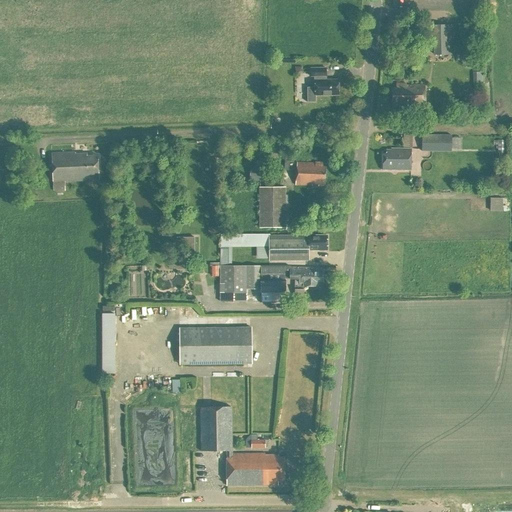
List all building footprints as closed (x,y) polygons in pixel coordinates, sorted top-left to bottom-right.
[(452,25),(434,25),(434,55),(453,54),(452,25)] [(315,88),(307,88),(307,102),(315,102),(315,97),(338,96),(338,81),(338,80),(326,80),(326,78),(326,70),(326,68),(310,69),(310,70),(311,78),(315,78),(315,82),(314,82),(315,88)] [(485,83),(484,70),(475,70),(475,83),(485,83)] [(407,87),(407,85),(396,85),(396,90),(391,90),(392,110),(404,109),(404,110),(424,109),(423,86),(407,87)] [(416,145),(412,132),(402,135),(407,148),(416,145)] [(422,151),(451,152),(452,149),(452,138),(452,135),(422,135),(422,151)] [(452,138),(452,149),(461,149),(461,138),(452,138)] [(411,150),(390,149),(390,151),(385,151),(385,155),(382,155),(382,171),(410,171),(411,150)] [(75,154),(75,153),(51,154),(53,185),(47,185),(47,197),(53,196),(53,191),(65,190),(65,182),(99,180),(98,156),(87,156),(87,154),(75,154)] [(324,188),(325,168),(323,168),(323,163),(315,163),(315,164),(297,163),(296,187),(311,188),(311,186),(318,186),(318,188),(324,188)] [(250,166),(250,173),(249,180),(262,181),(262,174),(263,167),(250,166)] [(259,230),(285,229),(284,189),(259,190),(259,230)] [(490,198),(490,211),(502,211),(502,198),(490,198)] [(221,246),(221,266),(231,266),(231,248),(267,248),(267,262),(307,262),(307,251),(326,251),(326,237),(307,237),(268,237),(268,235),(221,235),(221,246)] [(176,255),(192,255),(194,255),(195,238),(176,237),(176,255)] [(210,263),(210,267),(212,267),(212,277),(218,277),(218,267),(220,267),(220,263),(210,263)] [(219,268),(219,302),(229,302),(246,302),(246,291),(246,289),(260,289),(260,293),(261,293),(285,293),(285,280),(294,280),(294,297),(303,297),(303,287),(323,287),(324,271),(324,267),(290,267),(290,266),(220,266),(220,268),(219,268)] [(119,372),(119,313),(105,312),(105,372),(119,372)] [(251,327),(179,328),(180,365),(252,364),(251,327)] [(180,401),(180,380),(132,381),(132,401),(180,401)] [(266,456),(266,454),(232,454),(232,408),(199,408),(200,451),(225,451),(225,454),(225,487),(278,487),(278,484),(278,481),(284,481),(284,459),(275,459),(275,456),(266,456)] [(251,450),(266,449),(266,441),(251,441),(251,450)]
